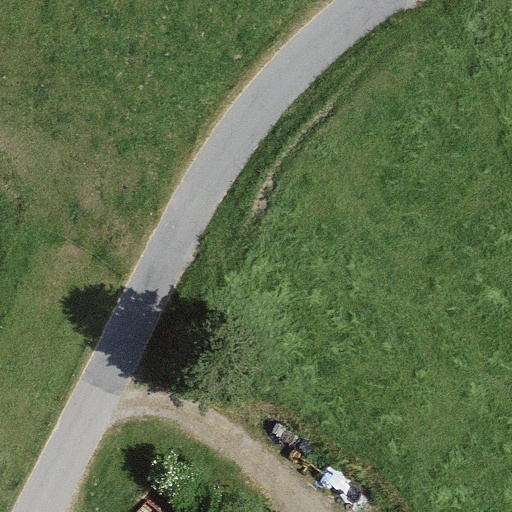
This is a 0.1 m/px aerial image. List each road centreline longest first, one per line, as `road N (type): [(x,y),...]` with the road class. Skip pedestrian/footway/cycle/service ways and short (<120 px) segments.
road 1 (residential): [(371,0),(282,81),(210,179),(34,511)]
road 2 (track): [(97,389),(203,419),(322,511)]
